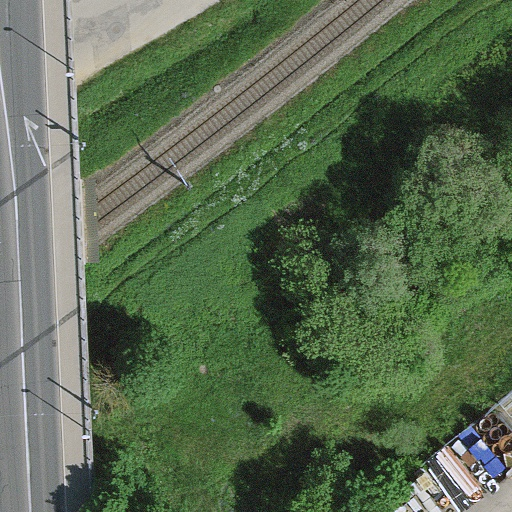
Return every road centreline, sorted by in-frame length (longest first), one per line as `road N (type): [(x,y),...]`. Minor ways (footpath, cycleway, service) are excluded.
road 1 (primary): [(14,511),(0,179)]
road 2 (unclassified): [(0,82),(163,0)]
